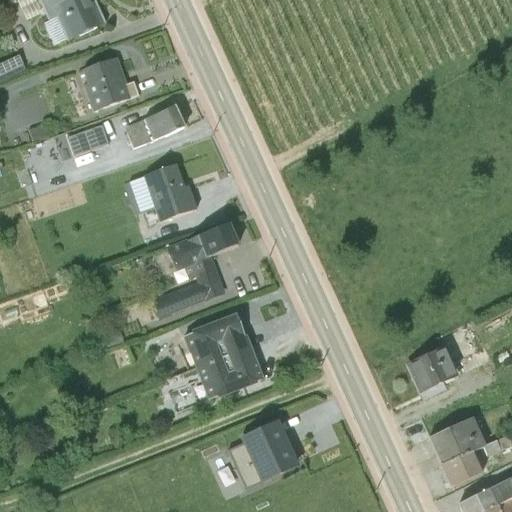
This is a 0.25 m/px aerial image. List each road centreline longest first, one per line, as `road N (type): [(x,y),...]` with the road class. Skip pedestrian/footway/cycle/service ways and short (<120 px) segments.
road 1 (secondary): [(177,0),(410,511)]
road 2 (track): [(0,504),(345,370)]
